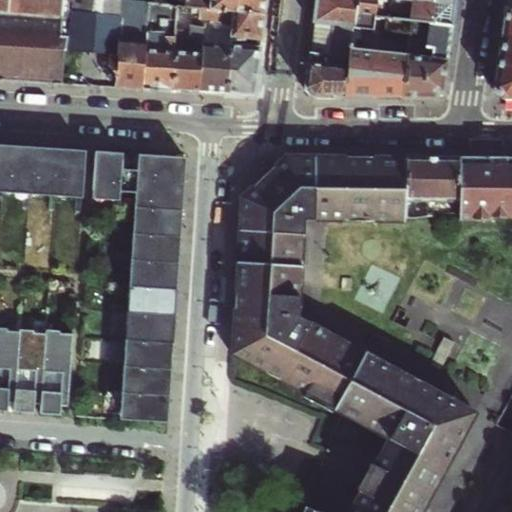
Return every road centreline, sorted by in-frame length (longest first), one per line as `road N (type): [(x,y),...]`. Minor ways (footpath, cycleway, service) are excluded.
road 1 (residential): [(191,439),(212,124)]
road 2 (residential): [(212,124),(0,110)]
road 3 (residential): [(191,439),(0,427)]
road 4 (residential): [(458,129),(277,126)]
road 5 (residential): [(476,0),(458,129)]
road 6 (residential): [(277,126),(293,0)]
